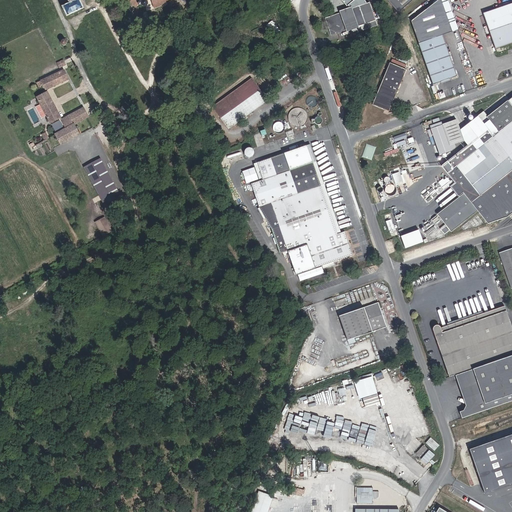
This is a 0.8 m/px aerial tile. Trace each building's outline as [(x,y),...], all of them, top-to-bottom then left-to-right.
[(64,0),(67,5),(61,8),(66,19),(81,10),(77,1),(78,0),(64,0)] [(390,0),(400,10),(412,0),(390,0)] [(419,42),(452,31),(441,1),(412,22),(419,42)] [(511,3),(484,13),(496,48),(511,42),(511,3)] [(330,18),(330,16),(326,17),(326,19),(322,25),(325,32),(326,31),(329,32),(331,34),(338,32),(337,30),(339,27),(341,26),(341,24),(344,23),(345,25),(347,30),(360,26),(353,7),(340,12),(342,17),(343,18),(339,20),(339,18),(338,18),(332,21),(331,20),(330,20),(329,18),(330,18)] [(443,35),(419,42),(433,84),(457,77),(443,35)] [(393,103),(406,69),(390,62),(373,104),(390,111),(393,103)] [(69,82),(64,73),(38,87),(40,91),(42,90),(44,94),(45,93),(46,94),(69,82)] [(251,78),(211,105),(226,128),(266,101),(251,78)] [(48,97),(38,102),(50,124),(59,119),(48,97)] [(309,101),(307,101),(304,103),(302,105),(303,108),(304,111),(307,112),(310,111),(312,109),(313,106),(312,103),(309,101)] [(451,170),(445,175),(453,186),(461,195),(486,226),(506,219),(511,213),(511,109),(505,101),(484,118),(496,133),(491,138),(485,131),(476,138),(482,145),(475,150),(469,143),(445,162),(451,170)] [(83,110),(70,117),(75,126),(88,119),(83,110)] [(298,113),(294,113),(291,113),(288,115),(285,118),(284,123),(286,128),(289,131),(292,132),(296,132),(300,130),(303,127),(304,123),(303,119),(301,116),(298,113)] [(66,131),(75,126),(70,117),(61,122),(66,131)] [(317,128),(318,125),(317,122),(314,121),(312,121),(310,123),(310,126),(312,129),(315,129),(317,128)] [(439,130),(442,135),(454,127),(452,123),(439,130)] [(75,126),(66,131),(57,136),(62,146),(80,136),(75,126)] [(279,128),(276,127),(274,127),(271,128),(269,131),(268,135),(270,138),(273,140),(276,140),(279,138),(281,135),(281,131),(279,128)] [(454,127),(442,135),(449,149),(463,143),(454,127)] [(43,144),(44,145),(49,156),(57,152),(50,140),(43,144)] [(241,153),(253,157),(255,151),(244,146),(241,153)] [(306,149),(302,150),(336,237),(339,236),(306,149)] [(302,150),(254,169),(260,185),(248,189),(257,212),(254,214),(262,227),(265,225),(271,235),(280,258),(286,255),(295,279),(351,258),(342,234),(339,236),(336,237),(302,150)] [(395,166),(405,164),(402,152),(395,154),(396,161),(388,162),(388,165),(389,165),(395,163),(395,166)] [(101,157),(84,164),(100,202),(118,195),(101,157)] [(116,169),(109,158),(105,160),(111,172),(116,169)] [(394,184),(403,181),(400,171),(391,174),(394,184)] [(456,198),(461,195),(453,186),(449,189),(456,198)] [(424,242),(420,228),(398,234),(402,247),(424,242)] [(511,248),(498,253),(511,289),(511,288),(511,248)] [(344,340),(383,327),(375,305),(361,310),(337,318),(344,340)] [(442,333),(440,328),(437,323),(435,322),(433,322),(432,323),(431,324),(430,326),(449,377),(463,372),(472,369),(484,403),(481,404),(473,401),(472,401),(471,406),(466,405),(464,410),(460,411),(463,418),(511,400),(511,329),(503,305),(481,313),(483,318),(442,333)] [(481,313),(440,328),(442,333),(483,318),(481,313)] [(384,329),(383,327),(344,340),(345,343),(369,334),(384,329)] [(472,369),(463,372),(473,401),(481,404),(484,403),(472,369)] [(357,398),(376,392),(370,373),(351,379),(357,398)] [(332,402),(330,395),(316,399),(318,406),(332,402)] [(511,483),(511,433),(471,448),(486,492),(511,483)] [(430,437),(425,442),(434,450),(439,445),(430,437)] [(271,447),(293,449),(294,442),(271,440),(271,447)] [(419,458),(425,464),(434,454),(427,449),(419,458)] [(249,511),(266,511),(272,495),(257,490),(249,511)] [(374,490),(359,490),(359,506),(374,506),(374,490)]
